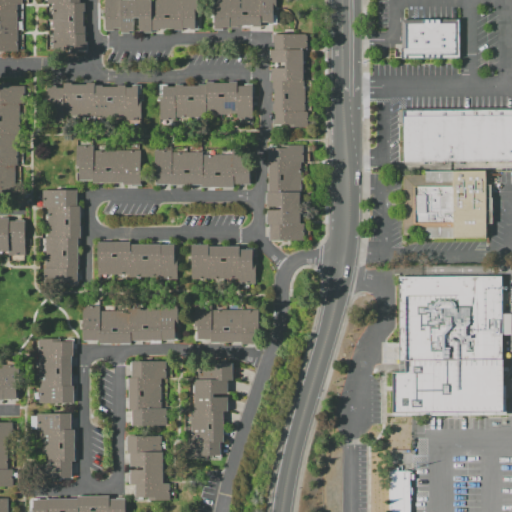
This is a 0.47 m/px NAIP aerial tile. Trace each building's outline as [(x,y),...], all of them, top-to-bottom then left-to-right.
[(0,51),(0,0),(22,0),(22,4),(17,4),(17,51),(0,51)] [(56,52),(55,37),(56,37),(56,31),(55,31),(55,4),(50,4),(50,0),(82,0),(83,4),(87,4),(88,13),(86,13),(85,27),(88,27),(88,43),(90,43),(89,51),(56,52)] [(108,31),(105,0),(200,0),(201,7),(198,6),(198,31),(192,31),(193,29),(185,29),(185,31),(177,31),(176,30),(161,30),(161,31),(154,31),(154,33),(144,34),(144,32),(142,32),(142,19),(136,19),(136,32),(132,32),(132,33),(123,34),(123,29),(116,30),(116,31),(108,31)] [(217,30),(217,0),(278,0),(276,25),(271,25),(271,23),(263,23),(263,28),(256,28),(256,26),(240,27),(240,28),(225,29),(225,30),(217,30)] [(404,60),(404,21),(462,21),(462,59),(404,60)] [(276,126),(276,121),(278,120),(277,113),(275,113),(275,105),(277,105),(277,90),(275,90),(275,82),(273,82),(273,74),(274,74),(275,69),(288,69),(288,64),(275,64),(274,59),(273,59),(273,51),(277,51),(277,44),(276,43),(275,36),(309,35),(308,37),(310,37),(310,49),(309,49),(308,51),(306,51),(305,82),(307,82),(306,89),(308,89),(308,111),(307,111),(307,112),(309,113),(311,113),(311,127),(309,127),(309,128),(289,128),(289,126),(276,126)] [(163,119),(162,100),(164,100),(165,87),(170,86),(170,88),(177,88),(178,86),(186,86),(186,87),(201,87),(201,86),(208,86),(209,83),(217,83),(217,84),(231,85),(232,83),(240,83),(240,87),(247,88),(247,86),(255,86),(255,119),(254,119),(254,121),(239,121),(239,115),(225,115),(225,114),(223,114),(223,116),(208,115),(208,118),(178,118),(178,120),(177,120),(177,121),(164,121),(164,119),(163,119)] [(50,87),(58,87),(59,89),(66,89),(66,84),(74,84),(74,86),(89,86),(89,84),(97,84),(97,86),(105,87),(105,88),(120,88),(120,86),(128,86),(128,88),(134,88),(135,87),(140,87),(141,100),(144,100),(143,120),(142,120),(142,122),(129,121),(129,120),(128,120),(128,119),(103,119),(103,118),(97,118),(97,116),(67,116),(66,122),(50,122),(50,87)] [(0,199),(0,89),(24,89),(24,104),(20,104),(19,137),(17,137),(17,166),(14,166),(14,199),(0,199)] [(511,108),(400,112),(402,163),(511,159),(511,108)] [(272,242),(272,225),(269,226),(269,211),(283,211),(283,208),(269,208),(269,194),(271,193),(271,162),(272,149),(285,149),(285,146),(306,146),(306,163),(303,163),(303,194),(302,194),(302,224),(306,224),(306,242),(272,242)] [(82,181),(81,168),(79,168),(79,147),(96,147),(96,152),(143,152),(143,186),(126,186),(126,184),(95,184),(95,181),(82,181)] [(160,185),(160,169),(157,169),(157,151),(174,151),(174,154),(205,154),(205,156),(235,156),(235,151),(251,151),(252,185),(236,185),(236,188),(204,188),(204,186),(173,186),(174,186),(160,185)] [(398,171),(484,170),(484,239),(399,239),(398,171)] [(46,286),(46,269),(48,269),(48,238),(50,238),(50,209),(45,209),(45,192),(80,193),(79,208),(83,207),(83,239),(80,239),(81,270),(80,270),(80,284),(67,284),(67,287),(46,286)] [(0,218),(9,218),(9,221),(25,221),(25,255),(9,255),(9,251),(0,251),(0,218)] [(100,276),(100,244),(133,243),(133,246),(164,245),(163,246),(177,246),(176,259),(180,261),(180,281),(162,280),(162,278),(131,278),(131,276),(100,276)] [(194,280),(194,246),(211,246),(211,247),(242,247),(242,251),(255,251),(255,263),(258,264),(258,285),(241,285),(241,280),(194,280)] [(499,276),(395,277),(396,370),(388,370),(388,417),(499,416),(499,335),(511,335),(511,313),(500,313),(499,276)] [(200,341),(199,328),(197,328),(197,306),(214,308),(214,311),(261,311),(261,347),(244,346),(244,344),(213,344),(213,340),(200,341)] [(85,341),(85,307),(103,307),(102,312),(133,312),(132,309),(163,309),(163,307),(180,307),(180,328),(176,329),(177,341),(165,341),(164,342),(134,342),(133,344),(102,345),(101,341),(85,341)] [(42,405),(41,340),(63,340),(63,342),(75,343),(76,357),(74,357),(74,387),(76,387),(76,404),(42,405)] [(135,427),(134,411),(131,411),(131,379),(134,379),(134,362),(168,361),(169,380),(163,380),(163,409),(169,409),(168,427),(135,427)] [(201,381),(201,363),(235,365),(235,382),(230,382),(230,395),(215,395),(215,398),(230,398),(230,413),(226,413),(226,444),(222,444),(222,457),(211,456),(211,460),(189,460),(188,442),(194,442),(193,412),(197,412),(195,381),(201,381)] [(17,366),(17,400),(2,400),(2,401),(0,400),(0,368),(2,369),(2,365),(17,366)] [(44,432),(40,432),(39,415),(73,414),(74,430),(77,431),(77,463),(74,463),(74,479),(39,478),(39,462),(44,461),(44,432)] [(0,486),(0,422),(7,422),(6,469),(10,469),(10,486),(0,486)] [(138,498),(138,485),(133,486),(132,471),(145,471),(145,467),(132,468),(132,455),(130,454),(130,437),(164,438),(165,485),(172,485),(172,501),(151,501),(151,498),(138,498)] [(387,511),(387,471),(411,471),(411,473),(409,473),(409,511),(387,511)] [(33,511),(33,499),(46,500),(46,498),(76,498),(76,496),(109,496),(109,499),(117,499),(117,498),(126,498),(126,511),(33,511)]
